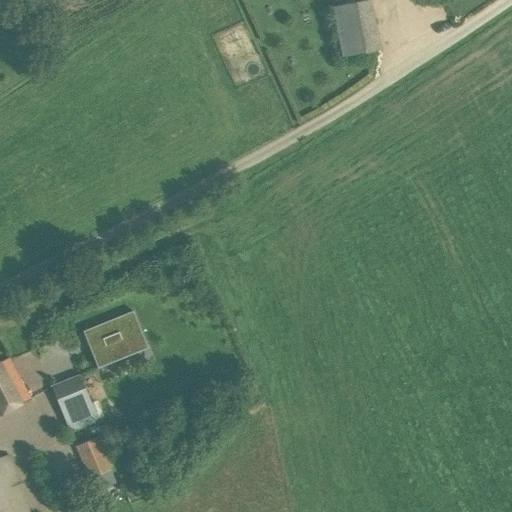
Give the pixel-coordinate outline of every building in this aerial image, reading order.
[(370,1),(334,7),(342,57),(378,51),(370,1)] [(100,365),(145,347),(132,315),(135,314),(133,311),(83,331),(98,369),(101,367),(100,365)] [(0,362),(0,416),(32,400),(9,358),(0,362)] [(80,375),(52,386),(70,433),(99,421),(80,375)] [(98,440),(77,448),(90,483),(112,475),(98,440)] [(7,456),(0,457),(0,511),(28,511),(20,487),(17,487),(7,456)]
